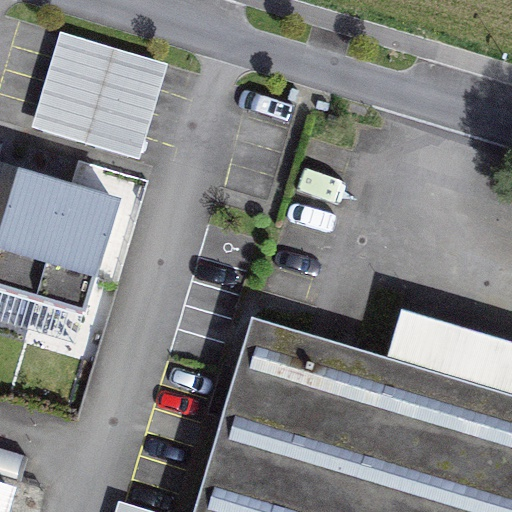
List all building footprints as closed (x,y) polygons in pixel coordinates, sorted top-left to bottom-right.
[(156,63),(71,37),(43,132),(128,157),(156,63)] [(0,242),(0,291),(36,302),(69,193),(19,179),(0,242)] [(118,208),(69,193),(36,302),(85,317),(118,208)] [(511,511),(511,400),(253,323),(196,511),(511,511)] [(0,463),(23,469),(28,450),(0,443),(0,463)] [(0,511),(6,511),(12,493),(0,489),(0,511)]
